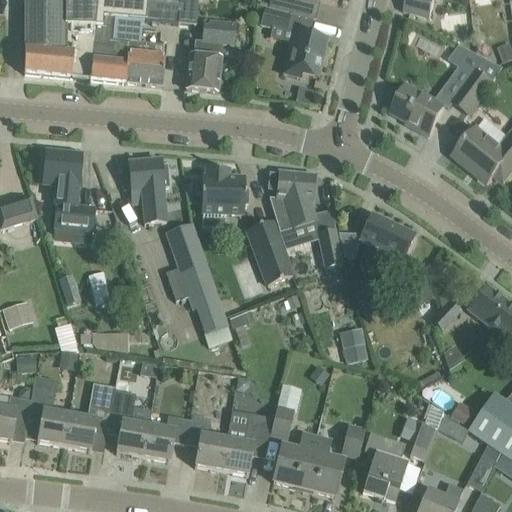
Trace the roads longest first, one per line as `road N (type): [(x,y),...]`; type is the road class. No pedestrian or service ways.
road 1 (tertiary): [(339,147),(255,131),(0,110)]
road 2 (tertiary): [(511,258),(419,190),(339,147)]
road 3 (residential): [(339,147),(377,0)]
road 4 (residential): [(166,511),(42,495)]
